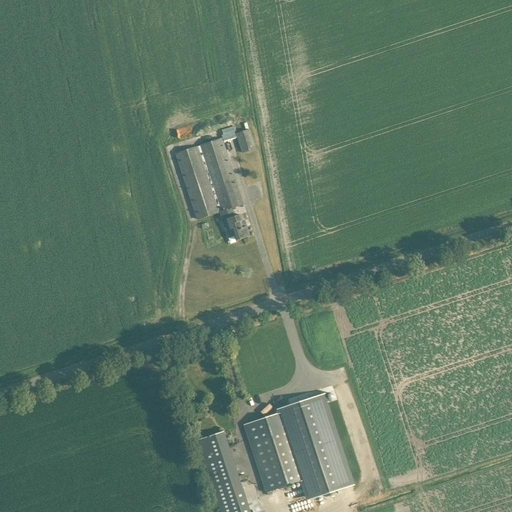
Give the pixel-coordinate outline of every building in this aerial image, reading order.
[(158,94),(198,220),(219,212),(226,231),(227,230),(229,238),(236,236),(238,241),(251,236),(247,227),(245,227),(241,215),(230,219),(227,210),(243,204),(204,80),(158,94)] [(249,129),(237,133),(236,134),(242,154),(256,150),(249,129)] [(279,415),(244,426),(266,493),(309,479),(316,499),(352,487),(322,396),(278,411),(279,415)] [(196,441),(204,463),(232,454),(224,431),(196,441)] [(250,511),(232,454),(204,463),(219,511),(250,511)]
